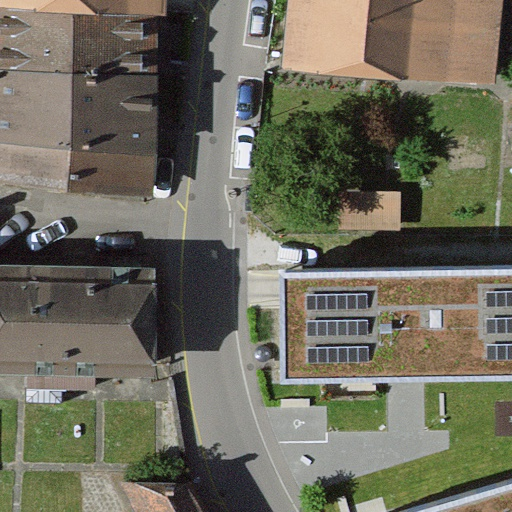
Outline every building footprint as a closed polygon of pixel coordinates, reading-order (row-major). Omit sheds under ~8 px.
[(0,0),(0,8),(163,18),(163,0),(0,0)] [(498,0),(300,0),(296,62),(492,78),(498,0)] [(0,64),(160,73),(163,18),(0,8),(0,64)] [(0,133),(159,142),(160,73),(0,64),(0,133)] [(155,193),(159,142),(0,133),(0,175),(59,185),(155,193)] [(511,366),(511,263),(288,266),(290,370),(511,366)] [(156,380),(157,285),(0,282),(0,379),(32,380),(31,406),(61,406),(61,394),(97,394),(97,379),(156,380)] [(511,511),(511,475),(391,511),(511,511)] [(125,481),(141,511),(206,511),(190,483),(125,481)]
